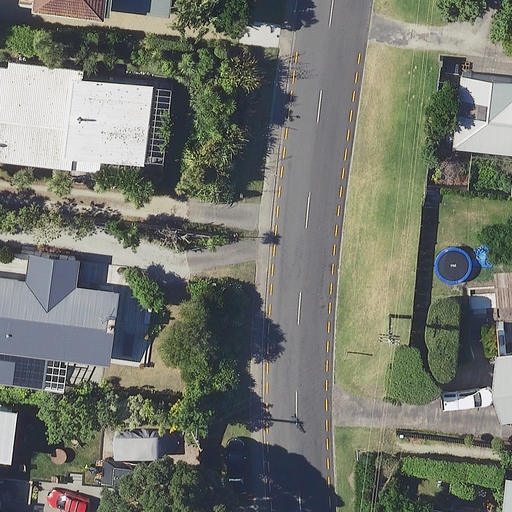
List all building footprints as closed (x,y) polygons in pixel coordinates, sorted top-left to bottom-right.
[(36,0),(36,7),(104,13),(105,5),(166,10),(166,0),(36,0)] [(4,59),(0,58),(0,156),(99,166),(100,156),(142,160),(149,78),(81,72),(82,60),(4,53),(4,59)] [(511,78),(454,72),(453,81),(450,101),(463,102),(458,145),(511,150),(511,78)] [(0,381),(10,382),(33,385),(36,354),(110,362),(118,288),(72,283),(75,257),(27,252),(25,265),(0,261),(0,381)] [(494,409),(511,408),(511,316),(490,317),(494,409)] [(0,402),(0,454),(12,455),(15,404),(0,402)] [(511,511),(511,474),(502,474),(498,511),(511,511)]
